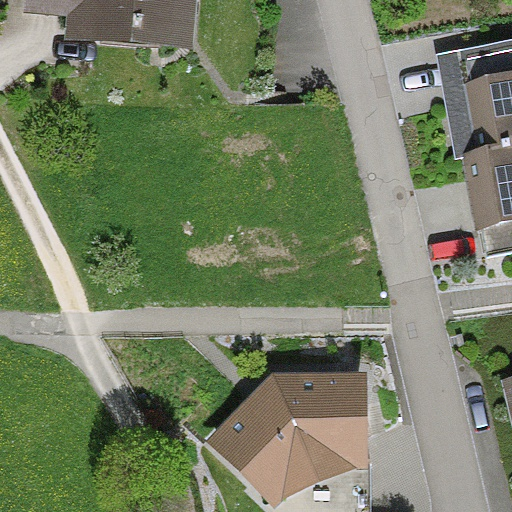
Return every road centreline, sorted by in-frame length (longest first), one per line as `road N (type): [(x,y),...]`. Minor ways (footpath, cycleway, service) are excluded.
road 1 (residential): [(340,0),(457,511)]
road 2 (track): [(342,318),(76,328),(0,320)]
